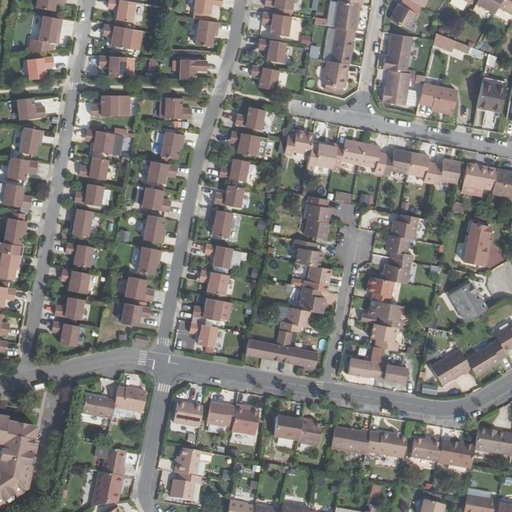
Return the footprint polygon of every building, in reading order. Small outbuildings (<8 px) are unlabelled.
[(37,0),(36,7),(55,10),(56,2),(56,0),(37,0)] [(116,18),(133,21),(135,2),(125,0),(108,0),(107,7),(114,9),(115,5),(119,6),(118,9),(116,18)] [(209,21),(210,14),(212,4),(212,1),(216,2),(215,5),(221,6),(222,0),(195,0),(193,12),(192,18),(199,19),(209,21)] [(264,0),(264,5),(276,6),(291,9),(292,9),(293,0),(264,0)] [(427,3),(421,0),(417,0),(415,5),(423,10),(427,3)] [(480,0),(477,7),(492,15),(496,8),(500,0),(480,0)] [(511,0),(500,0),(496,8),(511,17),(511,0)] [(357,5),(336,2),(334,20),(332,28),(335,29),(354,31),(355,31),(356,23),(354,23),(357,5)] [(408,31),(417,16),(398,5),(389,21),(408,31)] [(291,9),(276,6),(275,14),(290,16),(291,9)] [(262,18),(271,20),(270,24),(269,33),(288,36),(291,16),(290,16),(275,14),(263,12),(262,18)] [(51,41),(55,42),(57,31),(58,25),(61,25),(62,18),(43,15),(38,40),(51,41)] [(196,44),(212,46),(214,34),(215,29),(218,29),(219,22),(209,21),(199,19),(196,44)] [(326,27),(332,28),(334,20),(327,19),(326,27)] [(104,31),(113,32),(112,37),(111,45),(129,48),(132,28),(105,23),(104,31)] [(354,31),(335,29),(330,63),(348,66),(349,66),(354,31)] [(302,35),(301,44),(309,45),(310,36),(302,35)] [(412,38),(391,35),(387,58),(386,61),(384,61),(383,71),(388,72),(406,74),(412,38)] [(51,41),(38,40),(31,38),(28,52),(50,49),(51,41)] [(266,59),(282,61),(285,42),(259,38),(258,47),(264,48),(265,45),(268,46),(268,49),(266,59)] [(310,45),(309,57),(318,58),(320,46),(310,45)] [(489,54),(485,53),(484,60),(491,61),(493,55),(489,54)] [(109,63),(109,66),(108,76),(125,77),(125,56),(100,55),(99,66),(105,66),(105,63),(109,63)] [(53,57),(26,59),(28,80),(40,78),(45,78),(44,68),(43,65),(47,64),(48,67),(54,67),(53,57)] [(206,60),(180,59),(179,79),(196,80),(196,70),(196,67),(200,67),(200,70),(206,70),(206,60)] [(342,89),(345,89),(348,66),(330,63),(327,63),(323,86),(326,86),(342,89)] [(261,73),(260,76),(258,87),(277,90),(281,70),(252,65),(250,74),(256,75),(257,72),(261,73)] [(382,103),(405,107),(410,75),(406,74),(388,72),(386,90),(385,93),(383,93),(382,103)] [(420,83),(422,77),(413,75),(412,82),(420,83)] [(490,85),(479,83),(475,108),(485,109),(498,112),(503,87),(490,85)] [(455,92),(420,85),(416,104),(430,107),(432,107),(433,99),(453,103),(455,92)] [(342,89),(326,86),(325,92),(341,94),(342,89)] [(101,95),(100,104),(100,107),(97,107),(97,104),(91,104),(91,115),(117,115),(117,114),(117,96),(107,95),(101,95)] [(117,96),(117,114),(128,114),(129,96),(117,96)] [(191,118),(191,108),(185,108),(185,111),(181,111),(181,108),(181,98),(160,97),(160,117),(191,118)] [(46,115),(45,106),(37,107),(34,107),(34,104),(33,98),(17,99),(20,119),(46,115)] [(453,103),(433,99),(432,107),(432,108),(451,113),(453,103)] [(243,115),(237,114),(235,124),(261,129),(265,110),(249,107),(247,116),(247,119),(243,118),(243,115)] [(430,107),(429,111),(450,116),(451,113),(432,108),(432,107),(430,107)] [(19,152),(35,154),(38,143),(39,137),(42,137),(43,130),(24,127),(19,152)] [(21,129),(15,128),(13,149),(19,150),(21,129)] [(85,136),(94,137),(94,142),(93,150),(111,153),(113,134),(86,129),(85,136)] [(287,135),(286,141),(284,150),(283,155),(292,156),(293,152),(309,155),(311,143),(312,139),(313,133),(296,130),(294,136),(287,135)] [(160,156),(177,159),(179,147),(180,141),(184,142),(185,135),(165,131),(160,156)] [(230,138),(239,140),(238,144),(236,152),(254,155),(263,156),(267,137),(231,131),(230,138)] [(337,144),(336,144),(333,163),(340,165),(341,161),(358,164),(362,143),(345,140),(344,145),(337,144)] [(327,145),(318,143),(318,144),(311,143),(309,155),(306,169),(312,170),(313,164),(332,168),(333,163),(336,144),(328,142),(327,145)] [(380,146),(362,143),(358,164),(375,168),(374,172),(382,174),(386,154),(379,152),(380,146)] [(389,175),(389,170),(407,174),(411,153),(394,149),(393,156),(386,154),(382,174),(389,175)] [(428,156),(411,153),(407,174),(424,177),(423,182),(431,184),(435,163),(427,162),(428,156)] [(7,177),(26,180),(27,172),(28,167),(37,169),(38,162),(10,157),(7,177)] [(92,157),(91,166),(90,169),(87,168),(87,166),(80,165),(79,175),(105,179),(108,160),(92,157)] [(288,158),(283,157),(281,167),(280,172),(285,173),(288,158)] [(227,167),(220,166),(219,176),(245,181),(248,161),(232,158),(230,168),(227,167)] [(442,165),(435,163),(431,184),(439,185),(440,180),(456,183),(460,162),(443,159),(442,165)] [(147,180),(165,183),(167,175),(168,171),(176,173),(178,166),(150,161),(147,180)] [(466,162),(462,184),(492,189),(496,168),(466,162)] [(511,171),(496,168),(492,189),(491,193),(511,197),(511,171)] [(3,203),(31,208),(32,200),(22,199),(23,195),(24,187),(6,183),(3,203)] [(88,184),(86,194),(85,197),(82,196),(83,193),(76,192),(75,202),(101,206),(104,186),(88,184)] [(222,194),(215,193),(214,203),(240,207),(243,188),(227,185),(225,194),(222,194)] [(142,206),(161,210),(162,203),(163,198),(172,200),(173,192),(146,187),(142,206)] [(336,193),(334,200),(350,203),(351,196),(336,193)] [(326,200),(307,196),(303,218),(307,219),(329,223),(331,209),(330,208),(331,201),(326,200)] [(465,204),(452,201),(451,211),(463,214),(465,204)] [(402,202),(399,214),(401,214),(407,215),(409,203),(402,202)] [(72,216),(76,217),(75,223),(73,234),(89,237),(93,211),(74,208),(72,216)] [(211,234),(227,237),(232,213),(212,209),(211,216),(215,217),(214,223),(211,234)] [(399,222),(393,220),(390,235),(409,239),(414,240),(418,217),(407,215),(401,214),(399,222)] [(143,239),(160,242),(161,235),(162,229),(165,230),(167,218),(148,215),(143,239)] [(23,246),(20,245),(22,234),(23,228),(26,229),(28,221),(8,218),(4,243),(0,241),(0,252),(2,253),(22,256),(23,246)] [(264,230),(266,221),(258,219),(256,228),(264,230)] [(304,235),(325,239),(329,223),(307,219),(304,235)] [(463,262),(486,267),(489,248),(485,247),(487,240),(489,227),(471,223),(463,262)] [(119,229),(117,239),(128,241),(130,232),(119,229)] [(385,251),(391,252),(390,258),(392,258),(410,262),(411,262),(412,255),(406,254),(409,239),(390,235),(388,235),(385,251)] [(290,248),(297,249),(295,262),(310,265),(318,267),(320,259),(321,253),(315,251),(316,244),(292,239),(290,248)] [(74,264),(89,266),(93,247),(67,243),(66,253),(72,254),(72,251),(76,252),(76,254),(74,264)] [(212,264),(228,267),(231,248),(206,243),(204,253),(210,254),(211,251),(214,252),(214,254),(212,264)] [(137,271),(154,274),(156,263),(157,256),(160,257),(161,250),(142,246),(137,271)] [(0,265),(0,277),(14,280),(16,268),(17,263),(21,263),(22,256),(2,253),(0,265)] [(391,265),(384,264),(381,279),(394,282),(406,284),(410,262),(392,258),(391,265)] [(310,265),(306,281),(292,278),(291,284),(301,287),(320,290),(326,291),(331,269),(318,267),(310,265)] [(257,278),(259,270),(252,268),(250,277),(257,278)] [(62,276),(70,278),(70,282),(68,290),(87,294),(90,274),(63,269),(62,276)] [(200,277),(208,278),(207,283),(206,291),(225,295),(228,275),(201,269),(200,277)] [(147,280),(128,277),(124,297),(151,302),(152,295),(144,294),(145,289),(147,280)] [(372,292),(378,294),(377,301),(383,302),(390,304),(394,282),(381,279),(375,278),(372,292)] [(470,283),(449,295),(465,322),(480,312),(486,309),(470,283)] [(0,306),(4,307),(5,300),(6,295),(15,297),(16,289),(0,286),(0,306)] [(320,290),(301,287),(297,309),(310,311),(322,314),(325,298),(319,296),(320,290)] [(69,297),(67,307),(66,309),(63,309),(63,306),(57,305),(55,315),(81,320),(85,300),(69,297)] [(200,307),(194,306),(192,316),(219,321),(222,301),(206,298),(204,308),(203,311),(200,311),(200,307)] [(382,309),(375,308),(374,315),(376,316),(380,317),(379,325),(396,328),(402,329),(404,321),(399,320),(402,306),(390,304),(383,302),(382,309)] [(122,323),(137,326),(139,316),(139,313),(143,314),(142,317),(149,318),(151,308),(125,303),(122,323)] [(286,323),(281,322),(280,328),(299,332),(301,326),(307,328),(310,311),(297,309),(289,307),(286,323)] [(0,334),(8,336),(9,329),(0,327),(1,323),(3,314),(0,313),(0,334)] [(374,315),(362,313),(360,321),(373,323),(375,324),(376,316),(374,315)] [(438,317),(430,316),(428,328),(436,330),(438,317)] [(61,343),(77,346),(80,326),(54,322),(52,332),(58,333),(59,330),(63,331),(62,334),(61,343)] [(198,344),(213,347),(217,327),(191,322),(189,333),(195,334),(196,331),(200,331),(199,335),(198,344)] [(370,338),(376,340),(375,347),(381,348),(397,351),(398,343),(393,342),(396,328),(379,325),(375,324),(373,323),(370,338)] [(511,323),(494,335),(497,340),(504,352),(511,347),(511,323)] [(285,332),(279,330),(276,345),(282,346),(285,332)] [(292,333),(285,332),(282,346),(289,347),(292,333)] [(148,344),(149,337),(136,335),(135,341),(148,344)] [(247,339),(245,354),(261,357),(279,361),(298,364),(314,368),(317,353),(289,347),(282,346),(276,345),(247,339)] [(504,352),(497,340),(465,359),(471,371),(475,377),(500,362),(499,360),(506,356),(504,352)] [(375,347),(373,347),(371,361),(378,363),(381,348),(375,347)] [(463,372),(464,375),(471,371),(465,359),(459,349),(430,367),(441,385),(463,372)] [(378,363),(349,358),(346,373),(375,378),(378,363)] [(404,383),(406,368),(378,363),(375,378),(404,383)] [(427,378),(431,385),(436,382),(432,375),(427,378)] [(126,389),(117,388),(114,405),(113,408),(141,414),(146,393),(126,389)] [(85,396),(81,414),(111,420),(112,415),(113,408),(114,405),(107,404),(108,400),(85,396)] [(176,402),(173,423),(198,427),(202,406),(176,402)] [(224,427),(224,425),(231,427),(235,407),(210,403),(206,424),(209,425),(224,427)] [(235,404),(235,407),(231,427),(230,432),(254,436),(258,413),(251,411),(247,411),(248,407),(235,404)] [(0,449),(1,449),(0,451),(0,505),(25,489),(37,428),(7,422),(8,419),(0,416),(0,449)] [(297,443),(301,418),(291,417),(291,419),(276,417),(272,439),(297,443)] [(311,420),(301,418),(297,443),(317,446),(321,425),(311,423),(311,420)] [(223,434),(224,427),(209,425),(207,432),(223,434)] [(361,432),(334,427),(330,449),(365,455),(366,450),(369,431),(369,430),(361,429),(361,432)] [(477,428),(476,434),(475,445),(474,448),(474,450),(511,456),(511,453),(511,450),(511,434),(495,431),(495,434),(486,432),(486,430),(477,428)] [(381,433),(369,431),(366,450),(403,457),(407,437),(399,435),(394,434),(381,432),(381,433)] [(411,456),(410,456),(437,461),(441,440),(432,438),(432,442),(424,441),(414,439),(413,440),(411,456)] [(460,443),(441,440),(437,461),(437,462),(470,468),(471,468),(474,450),(474,448),(459,446),(460,443)] [(125,452),(97,447),(95,458),(104,460),(102,473),(123,477),(124,469),(122,468),(125,452)] [(178,466),(175,465),(174,473),(179,474),(195,477),(198,462),(207,464),(209,463),(211,454),(194,451),(181,449),(178,466)] [(253,466),(252,472),(260,473),(260,467),(260,464),(254,463),(253,466)] [(230,480),(232,472),(223,470),(222,479),(230,480)] [(102,473),(98,472),(91,508),(94,506),(118,502),(123,477),(102,473)] [(194,485),(198,486),(200,477),(195,477),(179,474),(178,481),(173,481),(169,498),(190,502),(190,500),(194,485)] [(424,490),(432,493),(433,484),(425,483),(424,490)] [(197,502),(200,486),(198,486),(194,485),(190,500),(197,502)] [(491,492),(467,488),(466,496),(490,500),(491,492)] [(369,498),(378,499),(380,491),(371,489),(369,498)] [(466,496),(465,502),(462,511),(495,511),(497,504),(497,501),(490,500),(466,496)] [(441,511),(444,506),(423,500),(419,511),(441,511)] [(229,501),(227,511),(253,511),(255,507),(247,506),(247,504),(229,501)] [(500,504),(497,504),(495,511),(511,511),(511,504),(500,502),(500,504)]
